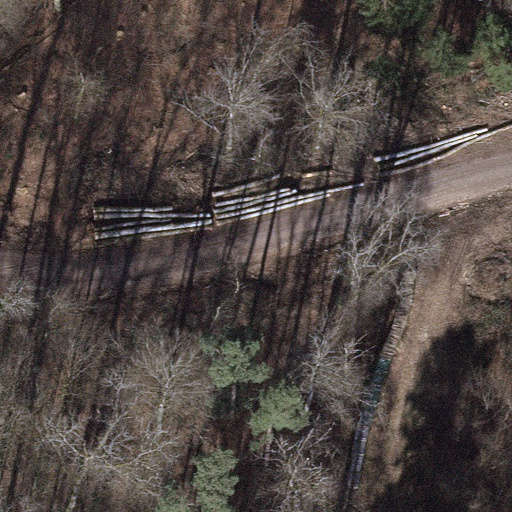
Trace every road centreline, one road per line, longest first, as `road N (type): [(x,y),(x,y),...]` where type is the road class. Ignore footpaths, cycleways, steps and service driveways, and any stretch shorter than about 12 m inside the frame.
road 1 (track): [(511,157),(332,217),(99,266),(0,255)]
road 2 (track): [(379,511),(411,371),(483,166)]
